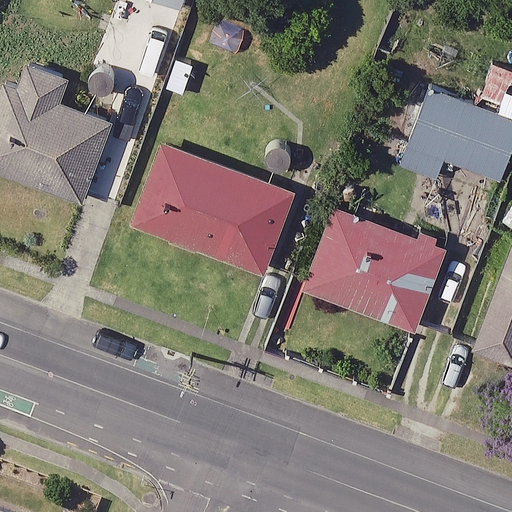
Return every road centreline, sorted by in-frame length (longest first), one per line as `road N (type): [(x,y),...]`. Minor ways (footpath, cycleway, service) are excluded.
road 1 (tertiary): [(0,355),(229,441)]
road 2 (tertiary): [(229,441),(418,511)]
